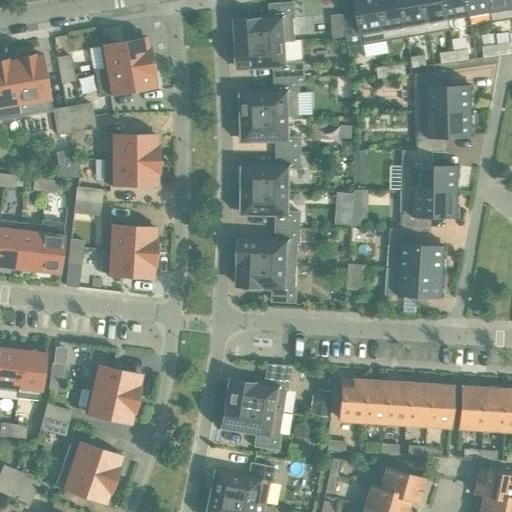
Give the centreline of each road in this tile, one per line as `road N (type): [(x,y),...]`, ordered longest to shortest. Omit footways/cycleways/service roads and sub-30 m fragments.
road 1 (residential): [(221,321),(220,0)]
road 2 (residential): [(173,0),(184,146),(173,316)]
road 3 (residential): [(456,335),(221,321)]
road 4 (residential): [(173,316),(146,468),(130,511)]
road 5 (residential): [(189,511),(221,321)]
road 6 (residential): [(173,316),(0,295)]
road 7 (residential): [(484,187),(456,335)]
road 8 (residential): [(511,59),(484,187)]
road 9 (residential): [(0,22),(127,0)]
